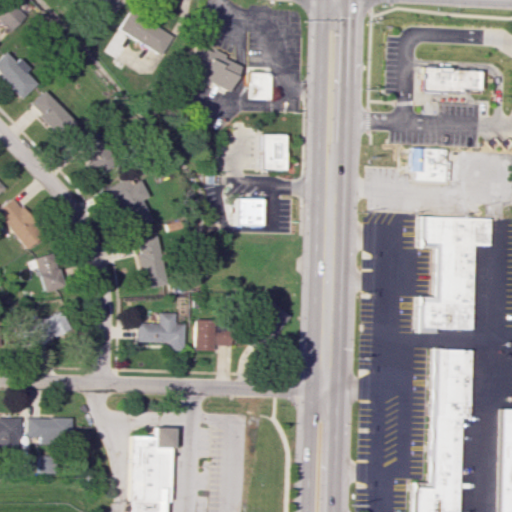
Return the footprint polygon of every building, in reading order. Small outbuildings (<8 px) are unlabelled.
[(0,9),(0,28),(8,29),(8,24),(15,24),(15,9),(0,9)] [(114,29),(159,58),(171,39),(126,9),(114,29)] [(224,91),(236,65),(220,58),(221,56),(191,42),(178,69),(224,91)] [(0,80),(17,98),(32,83),(22,72),(25,69),(16,58),(11,62),(1,51),(0,52),(0,80)] [(412,66),(474,70),(473,89),(453,88),(453,92),(411,90),(412,66)] [(265,72),(245,73),(246,99),(265,98),(265,72)] [(72,122),(41,89),(24,106),(55,138),(72,122)] [(93,176),(111,164),(87,127),(69,139),(93,176)] [(255,169),(279,170),(280,134),(256,133),(255,169)] [(403,147),(401,172),(408,174),(405,182),(441,184),(443,147),(403,147)] [(105,186),(125,231),(148,221),(139,199),(144,197),(136,179),(126,184),(124,178),(105,186)] [(0,221),(24,248),(41,233),(8,197),(0,204),(0,221)] [(229,224),(257,225),(258,198),(230,197),(229,224)] [(411,217),(483,219),(482,244),(467,244),(465,332),(409,330),(410,297),(425,297),(426,246),(410,246),(411,217)] [(132,238),(138,287),(161,285),(155,235),(132,238)] [(60,286),(49,251),(30,258),(41,292),(60,286)] [(265,339),(285,316),(269,302),(248,324),(265,339)] [(30,345),(65,332),(57,311),(22,324),(30,345)] [(133,322),(132,341),(164,342),(164,349),(179,349),(180,323),(170,323),(171,312),(154,312),(154,322),(133,322)] [(209,350),(209,345),(228,345),(228,328),(211,328),(211,319),(190,319),(189,350),(209,350)] [(404,511),(451,511),(454,418),(460,418),(463,353),(424,351),(419,484),(405,483),(404,511)] [(511,511),(511,408),(494,408),(492,511),(511,511)] [(67,418),(23,416),(23,437),(67,438),(67,418)] [(15,418),(0,418),(0,444),(0,452),(16,451),(15,418)] [(127,511),(154,511),(155,501),(161,501),(163,430),(149,429),(148,437),(130,437),(127,511)] [(51,473),(52,456),(35,455),(34,473),(51,473)]
